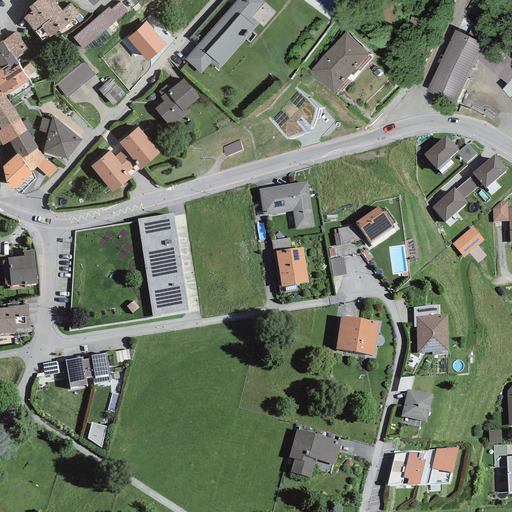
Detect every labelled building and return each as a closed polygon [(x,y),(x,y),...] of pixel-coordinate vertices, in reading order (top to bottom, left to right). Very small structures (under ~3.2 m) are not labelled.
[(80,14),(72,4),(63,11),(54,0),(37,0),(28,7),(32,12),(23,18),(34,31),(34,30),(43,41),(49,36),(50,37),(59,30),(60,31),(80,14)] [(264,2),(261,0),(237,0),(185,59),(201,73),(211,62),(219,69),(259,24),(251,17),(264,2)] [(483,0),(471,0),(466,11),(474,16),(483,0)] [(72,37),(82,49),(128,11),(120,2),(111,9),(109,6),(72,37)] [(146,22),(127,39),(148,62),(167,45),(146,22)] [(482,33),(471,28),(467,35),(479,41),(482,33)] [(477,59),(484,43),(479,41),(467,35),(455,30),(426,93),(455,107),(477,59)] [(15,31),(3,41),(15,60),(28,50),(15,31)] [(369,55),(346,31),(309,73),(334,95),(338,90),(341,92),(371,59),(367,56),(369,55)] [(484,43),(477,59),(508,84),(511,79),(511,58),(487,38),(484,43)] [(3,41),(0,43),(0,67),(1,69),(8,65),(11,70),(19,65),(15,60),(3,41)] [(67,97),(95,74),(85,62),(56,85),(67,97)] [(30,64),(22,70),(27,77),(36,70),(30,64)] [(8,65),(1,69),(0,69),(0,90),(4,97),(6,96),(7,97),(9,100),(32,85),(27,77),(22,70),(19,65),(11,70),(8,65)] [(113,105),(125,94),(110,78),(98,89),(113,105)] [(188,113),(185,109),(199,98),(184,78),(169,90),(162,96),(161,97),(164,101),(155,108),(171,127),(188,113)] [(511,79),(508,84),(503,90),(511,100),(511,79)] [(158,91),(162,96),(169,90),(165,85),(158,91)] [(316,109),(297,92),(273,120),(289,139),(294,136),(307,133),(297,121),(300,118),(310,129),(314,120),(316,109)] [(9,100),(7,97),(0,101),(0,118),(15,110),(9,100)] [(20,118),(15,110),(0,118),(0,127),(1,130),(20,118)] [(67,159),(82,140),(52,116),(51,120),(42,118),(39,131),(48,133),(43,152),(67,159)] [(22,122),(20,118),(1,130),(0,130),(0,141),(3,146),(9,142),(16,154),(17,153),(21,158),(38,148),(28,131),(22,122)] [(27,119),(22,122),(28,131),(32,128),(27,119)] [(160,153),(138,127),(119,142),(125,149),(137,164),(141,168),(160,153)] [(446,135),(424,155),(437,169),(459,149),(446,135)] [(240,140),(223,147),(224,153),(225,157),(243,149),(240,140)] [(467,144),(456,153),(465,163),(476,154),(467,144)] [(127,172),(137,164),(125,149),(115,157),(127,172)] [(115,157),(110,151),(90,166),(112,193),(131,177),(127,172),(115,157)] [(9,189),(17,189),(21,193),(36,179),(33,172),(21,158),(17,153),(16,154),(3,167),(6,183),(9,189)] [(508,170),(495,154),(473,173),(473,174),(481,183),(486,189),(508,170)] [(57,169),(45,158),(37,167),(49,178),(57,169)] [(481,183),(473,174),(456,190),(464,199),(481,183)] [(307,181),(259,189),(263,216),(293,211),(296,230),(314,227),(307,181)] [(456,190),(454,188),(432,206),(445,222),(467,203),(464,199),(456,190)] [(500,201),(493,209),(493,222),(508,221),(507,200),(500,201)] [(379,206),(356,222),(358,225),(368,241),(370,243),(393,227),(379,206)] [(188,310),(173,213),(138,218),(152,316),(188,310)] [(338,232),(341,244),(354,242),(354,241),(361,240),(364,244),(368,241),(358,225),(337,228),(338,232)] [(473,227),(452,244),(464,258),(484,241),(473,227)] [(271,240),(273,251),(276,251),(291,249),(289,238),(271,240)] [(308,282),(303,247),(291,249),(276,251),(282,286),(308,282)] [(11,286),(38,283),(34,250),(23,251),(24,256),(8,258),(8,260),(2,261),(5,285),(11,284),(11,286)] [(371,259),(364,250),(361,253),(367,262),(371,259)] [(474,258),(480,265),(488,258),(482,251),(474,258)] [(346,274),(343,257),(330,260),(333,277),(346,274)] [(126,306),(132,313),(139,308),(133,301),(126,306)] [(8,308),(0,308),(0,334),(16,334),(15,329),(30,328),(28,305),(7,306),(8,308)] [(439,305),(413,307),(414,327),(416,327),(416,316),(440,315),(439,305)] [(440,315),(416,316),(416,327),(417,353),(448,350),(448,314),(440,315)] [(379,322),(341,316),(335,349),(373,356),(379,322)] [(128,349),(115,352),(117,363),(130,361),(128,349)] [(106,353),(89,356),(89,359),(83,360),(83,357),(65,360),(65,361),(67,372),(70,388),(87,385),(86,377),(92,376),(94,384),(111,381),(106,353)] [(43,363),(44,376),(58,374),(56,363),(56,361),(43,363)] [(56,363),(58,374),(67,372),(65,361),(56,363)] [(414,376),(400,377),(397,392),(407,391),(407,389),(411,389),(414,376)] [(427,422),(433,394),(411,389),(407,389),(407,391),(401,416),(427,422)] [(116,412),(120,395),(112,393),(108,410),(116,412)] [(107,426),(92,422),(87,439),(101,448),(107,426)] [(341,441),(296,429),(289,457),(294,459),(290,473),(310,478),(315,459),(335,465),(341,441)] [(501,429),(488,430),(489,444),(502,443),(501,429)] [(507,466),(508,494),(511,494),(511,444),(493,446),(494,467),(507,466)] [(458,447),(394,452),(387,486),(450,484),(458,447)]
